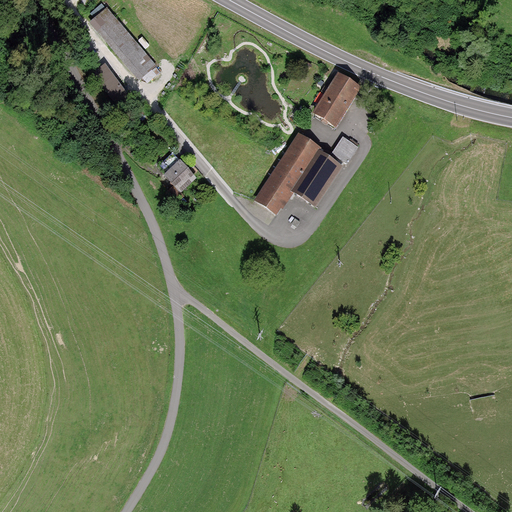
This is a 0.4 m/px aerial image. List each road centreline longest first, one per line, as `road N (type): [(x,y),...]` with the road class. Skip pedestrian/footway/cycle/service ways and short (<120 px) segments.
road 1 (unclassified): [(126,511),(170,425),(177,304),(145,206),(35,0)]
road 2 (track): [(61,0),(273,241),(305,234),(365,144),(352,121),(380,76)]
road 3 (primary): [(511,117),(403,86),(230,0)]
